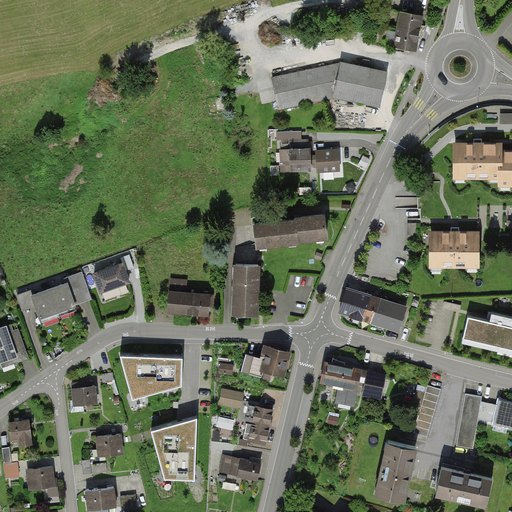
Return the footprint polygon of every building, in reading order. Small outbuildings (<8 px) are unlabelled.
[(415,50),(422,16),(387,9),(384,24),(399,27),(395,50),(404,52),(405,49),(415,50)] [(336,98),(379,107),(386,74),(343,65),(343,64),(273,78),(279,109),(336,97),(336,98)] [(499,143),(452,144),(452,177),(497,176),(497,185),(511,184),(511,150),(499,151),(499,143)] [(278,150),(279,170),(307,168),(305,148),(278,150)] [(340,167),(339,150),(314,152),(315,168),(340,167)] [(290,240),(326,236),(324,215),(287,219),(290,240)] [(253,245),(290,240),(287,219),(250,224),(253,245)] [(480,266),(479,232),(425,233),(425,267),(480,266)] [(123,257),(92,268),(99,288),(130,277),(123,257)] [(259,312),(259,265),(232,264),(231,311),(259,312)] [(39,321),(74,309),(70,296),(83,291),(76,273),(62,278),(63,282),(30,293),(29,289),(16,294),(22,309),(33,305),(39,321)] [(209,312),(210,293),(186,292),(187,278),(170,277),(168,310),(209,312)] [(406,307),(348,289),(341,311),(386,325),(387,321),(400,325),(406,307)] [(489,321),(468,316),(463,337),(511,348),(511,316),(491,312),(489,321)] [(0,329),(0,369),(0,370),(29,359),(15,323),(0,329)] [(284,376),(291,353),(263,346),(260,358),(244,354),(240,372),(260,377),(262,370),(284,376)] [(182,356),(120,353),(132,397),(181,384),(182,356)] [(360,369),(330,363),(325,386),(339,389),(336,403),(353,406),(360,369)] [(234,375),(235,365),(220,364),(219,374),(234,375)] [(386,373),(363,369),(358,394),(381,399),(386,373)] [(443,389),(428,385),(415,431),(430,435),(443,389)] [(96,386),(70,389),(72,404),(97,400),(96,386)] [(243,393),(222,390),(220,406),(241,409),(243,393)] [(481,397),(465,394),(457,446),(473,448),(481,397)] [(511,402),(499,400),(494,421),(511,425),(511,402)] [(271,426),(274,410),(250,405),(247,422),(271,426)] [(195,478),(197,416),(152,429),(165,476),(195,478)] [(235,421),(221,418),(219,427),(234,429),(235,421)] [(32,444),(29,420),(7,423),(8,440),(17,439),(17,445),(32,444)] [(268,443),(271,426),(247,422),(243,438),(268,443)] [(121,433),(97,436),(99,448),(105,447),(106,455),(123,453),(121,433)] [(406,499),(417,447),(385,441),(374,492),(406,499)] [(10,448),(2,449),(5,478),(19,476),(18,462),(11,463),(10,448)] [(260,480),(263,464),(223,456),(220,472),(260,480)] [(91,460),(82,461),(82,466),(89,465),(90,473),(107,471),(106,463),(91,465),(91,460)] [(53,468),(27,471),(29,488),(48,485),(49,496),(63,495),(61,478),(54,479),(53,468)] [(486,506),(492,480),(440,469),(435,495),(486,506)] [(113,487),(87,490),(89,509),(115,506),(113,487)] [(136,494),(121,496),(122,510),(138,508),(136,494)]
